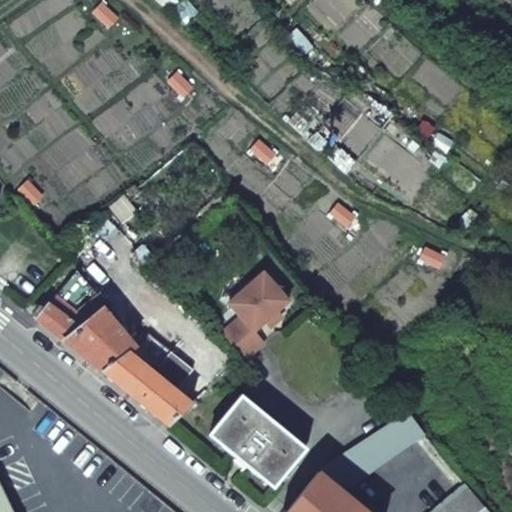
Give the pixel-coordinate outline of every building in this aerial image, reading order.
[(77,266),(52,294),(83,320),(101,305),(111,297),(77,266)] [(276,312),(288,302),(262,274),(227,305),(239,318),(220,335),(241,364),(264,343),(256,335),(260,331),(266,326),(272,332),(278,326),(276,312)] [(59,339),(83,320),(52,294),(33,317),(59,339)] [(59,339),(99,371),(127,352),(134,347),(101,305),(83,320),(59,339)] [(192,369),(148,335),(134,347),(127,352),(174,391),(192,369)] [(174,391),(127,352),(99,371),(141,406),(168,428),(190,405),(174,391)] [(236,459),(273,489),(306,449),(241,396),(209,436),(236,459)] [(317,474),(339,492),(420,437),(402,414),(329,460),(317,474)] [(363,511),(339,492),(317,474),(286,511),(363,511)] [(469,511),(479,503),(463,486),(433,511),(469,511)] [(0,511),(11,511),(4,497),(0,498),(0,511)]
